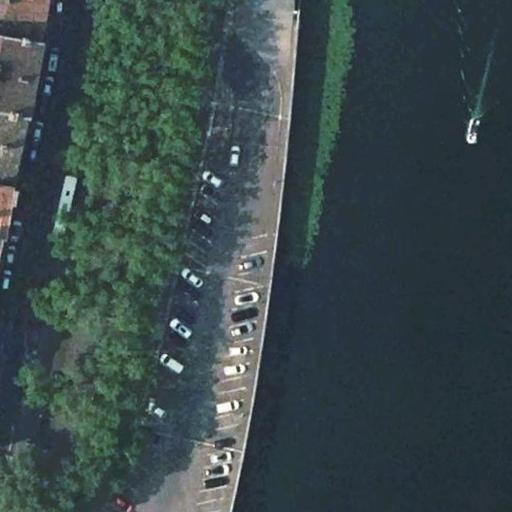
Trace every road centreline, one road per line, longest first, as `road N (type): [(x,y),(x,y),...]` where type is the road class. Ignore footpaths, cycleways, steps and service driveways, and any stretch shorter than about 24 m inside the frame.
road 1 (primary): [(73,511),(126,373),(202,0)]
road 2 (primary): [(0,462),(25,341),(29,255),(81,0)]
